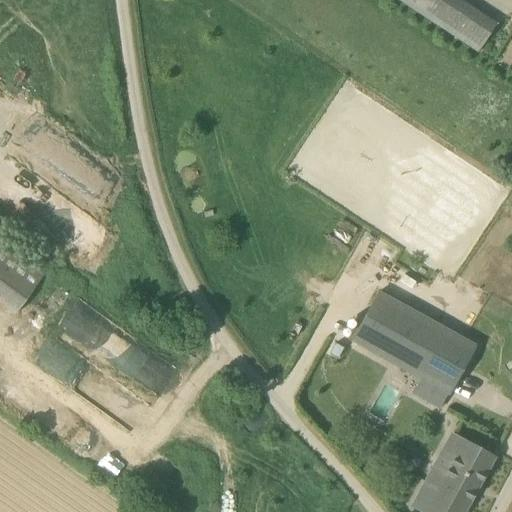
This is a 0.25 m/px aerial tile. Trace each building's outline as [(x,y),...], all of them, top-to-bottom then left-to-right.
[(461,0),(395,0),(477,52),(496,23),(461,0)] [(0,197),(1,199),(19,168),(0,156),(0,197)] [(0,303),(16,314),(33,291),(45,275),(0,242),(0,303)] [(413,394),(428,402),(439,408),(447,394),(449,395),(476,346),(406,308),(377,292),(350,341),(379,356),(421,380),(413,394)] [(448,309),(467,322),(476,308),(458,295),(448,309)] [(464,511),(494,459),(494,458),(452,435),(425,483),(438,490),(425,511),(464,511)]
